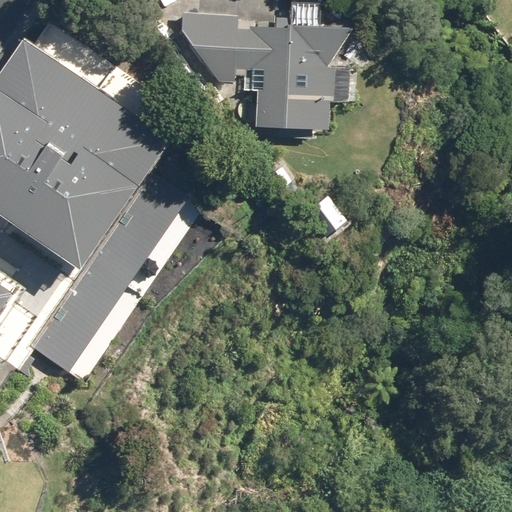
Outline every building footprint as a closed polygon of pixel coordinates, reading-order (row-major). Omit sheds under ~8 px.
[(158,12),(164,21),(182,9),(175,0),(173,0),(164,5),(161,0),(159,0),(151,6),(156,13),(158,12)] [(257,121),(324,124),(329,0),(283,0),(283,30),(239,28),(237,64),(260,66),(257,121)] [(215,79),(232,79),(234,15),(180,15),(180,31),(215,79)] [(35,344),(71,369),(195,190),(157,162),(177,133),(30,28),(0,71),(0,193),(94,258),(35,344)] [(0,312),(23,279),(0,263),(0,312)]
